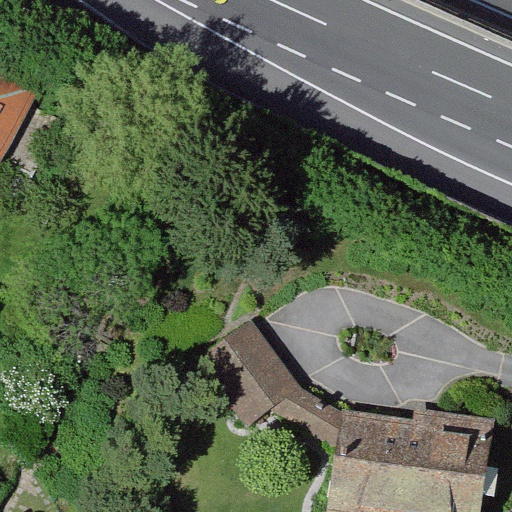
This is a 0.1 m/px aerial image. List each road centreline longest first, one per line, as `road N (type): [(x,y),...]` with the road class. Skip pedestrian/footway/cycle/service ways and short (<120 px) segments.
road 1 (motorway): [(255,0),(511,134)]
road 2 (motorway): [(265,0),(511,111)]
